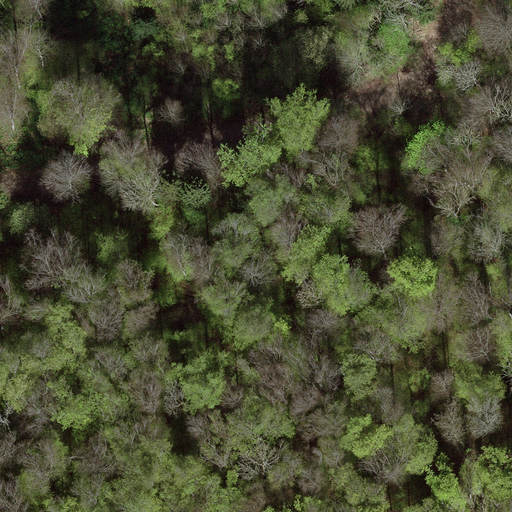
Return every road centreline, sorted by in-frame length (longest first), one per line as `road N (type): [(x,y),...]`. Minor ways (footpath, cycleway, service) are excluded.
road 1 (track): [(463,0),(430,59),(396,92),(127,165)]
road 2 (track): [(127,165),(0,187)]
